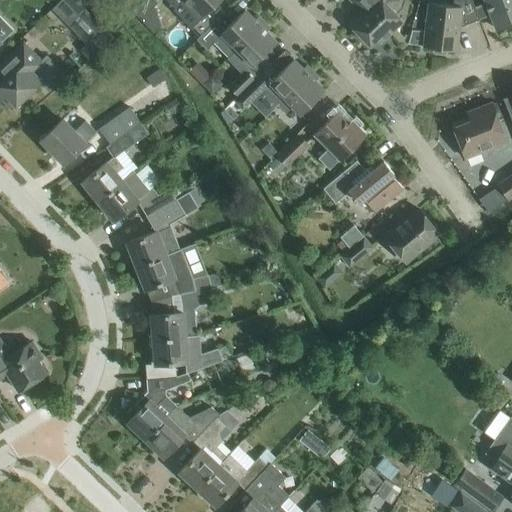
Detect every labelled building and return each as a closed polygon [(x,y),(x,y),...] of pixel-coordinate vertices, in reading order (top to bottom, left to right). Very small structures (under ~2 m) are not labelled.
[(75,0),(62,0),(52,10),(62,20),(75,19),(85,9),(75,0)] [(192,27),(201,35),(216,20),(208,12),(220,0),(165,0),(169,3),(172,0),(179,0),(200,20),(192,27)] [(398,0),(350,0),(360,10),(347,22),(369,45),(377,37),(381,41),(402,21),(390,9),(399,0),(398,0)] [(411,30),(408,44),(422,45),(423,46),(423,47),(433,48),(432,51),(434,53),(444,54),(446,53),(447,49),(450,50),(456,50),(457,38),(459,27),(479,19),(474,7),(472,0),(471,0),(452,0),(452,6),(428,3),(426,27),(425,31),(411,30)] [(511,0),(484,0),(496,29),(511,22),(511,0)] [(136,14),(143,22),(149,16),(142,8),(136,14)] [(207,50),(214,43),(228,58),(264,22),(258,16),(255,19),(245,9),(228,26),(219,17),(216,20),(201,35),(196,40),(207,50)] [(0,43),(0,42),(0,40),(12,29),(0,16),(0,43)] [(252,66),(262,55),(276,41),(266,31),(270,28),(264,22),(228,58),(243,72),(227,87),(237,97),(244,89),(254,80),(246,71),(252,65),(252,66)] [(25,96),(41,82),(48,89),(46,90),(47,91),(65,74),(64,73),(63,75),(45,56),(39,62),(22,45),(24,43),(23,42),(0,64),(0,100),(1,100),(11,110),(25,96)] [(277,106),(312,71),(306,65),(303,68),(293,58),(279,72),(270,64),(254,80),(244,89),(254,99),(262,90),(277,106)] [(153,87),(166,78),(159,68),(146,78),(153,87)] [(318,77),(312,71),(277,106),(285,113),(292,107),(300,114),(324,90),(315,80),(318,77)] [(208,77),(201,84),(211,95),(222,84),(212,74),(208,78),(208,77)] [(453,127),(463,154),(465,158),(498,145),(506,142),(491,103),(467,112),(468,116),(452,123),(453,127)] [(99,129),(110,144),(141,122),(129,107),(99,129)] [(339,160),(350,149),(365,135),(352,121),(349,124),(337,112),(314,134),(328,148),(318,158),(329,169),(339,159),(339,160)] [(64,163),(78,149),(84,143),(95,132),(85,121),(73,132),(61,120),(41,140),(64,163)] [(110,144),(106,147),(113,157),(114,158),(124,151),(149,133),(141,122),(110,144)] [(276,154),(278,156),(272,162),(280,170),(286,164),(288,166),(308,146),(297,134),(276,154)] [(113,157),(82,182),(89,190),(90,189),(98,200),(121,182),(115,174),(122,169),(114,158),(113,157)] [(356,160),(341,173),(322,188),(335,203),(349,191),(358,203),(364,198),(374,211),(402,188),(391,175),(393,174),(383,161),(370,172),(366,168),(365,170),(356,160)] [(121,182),(98,200),(107,211),(106,212),(113,220),(128,208),(137,201),(146,216),(153,211),(175,199),(174,197),(181,193),(176,185),(170,189),(169,188),(165,190),(157,195),(152,187),(149,190),(136,173),(135,172),(121,182)] [(508,199),(511,196),(511,174),(498,184),(508,199)] [(165,254),(180,249),(170,224),(197,207),(189,192),(182,195),(175,199),(153,211),(146,216),(155,231),(127,243),(130,252),(132,252),(137,265),(165,254)] [(396,225),(383,235),(405,261),(439,233),(418,209),(397,226),(396,225)] [(363,236),(354,225),(340,237),(349,248),(363,236)] [(349,248),(340,255),(350,267),(373,248),(363,236),(349,248)] [(173,278),(179,294),(211,287),(208,275),(191,279),(180,249),(165,254),(137,265),(142,279),(141,279),(145,289),(173,278)] [(334,262),(316,277),(325,288),(343,273),(334,262)] [(211,287),(179,294),(178,294),(181,305),(181,312),(151,315),(152,325),(153,325),(154,339),(184,337),(197,335),(194,310),(200,304),(214,301),(214,300),(224,296),(220,284),(211,287)] [(155,364),(175,362),(185,361),(186,373),(187,373),(198,369),(231,358),(227,345),(201,354),(199,335),(197,335),(184,337),(154,339),(155,353),(154,353),(155,364)] [(0,378),(7,374),(18,391),(45,373),(37,361),(41,358),(31,342),(9,356),(0,341),(0,378)] [(129,420),(127,422),(134,430),(135,429),(146,439),(177,407),(165,396),(165,390),(190,380),(189,379),(187,373),(186,373),(176,377),(146,379),(148,400),(142,406),(129,420)] [(201,448),(200,449),(179,471),(186,478),(187,478),(198,488),(229,454),(231,452),(221,442),(218,432),(221,429),(225,433),(242,415),(233,406),(220,415),(219,415),(194,440),(201,448)] [(191,443),(194,440),(219,415),(211,407),(189,417),(177,407),(146,439),(156,448),(155,449),(163,457),(183,435),(191,443)] [(511,414),(484,453),(511,472),(511,478),(510,482),(511,483),(511,493),(508,499),(511,501),(511,414)] [(323,458),(333,447),(311,428),(301,439),(323,458)] [(242,477),(250,484),(270,463),(275,458),(266,449),(250,466),(244,460),(240,464),(229,454),(198,488),(208,497),(207,498),(215,505),(242,477)] [(270,463),(250,484),(258,492),(238,511),(273,511),(280,505),(289,496),(277,485),(285,477),(270,463)] [(465,471),(454,487),(489,511),(491,511),(502,497),(465,471)] [(486,511),(461,494),(454,502),(459,506),(457,509),(461,511),(486,511)] [(304,511),(287,511),(280,505),(273,511),(322,511),(326,508),(317,499),(304,511)]
